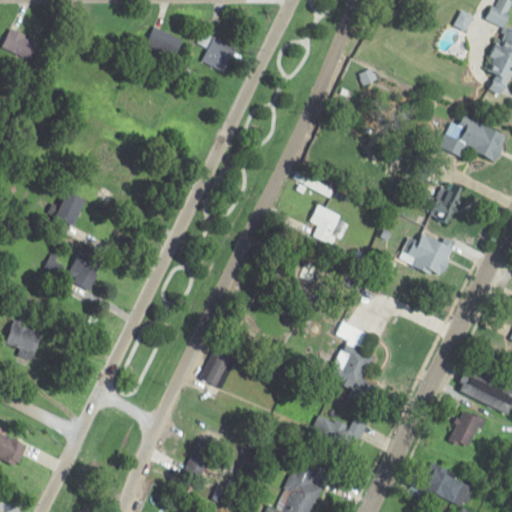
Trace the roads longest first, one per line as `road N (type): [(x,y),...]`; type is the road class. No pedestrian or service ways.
road 1 (residential): [(39,511),(288,0)]
road 2 (residential): [(119,511),(357,0)]
road 3 (residential): [(362,511),(511,216)]
